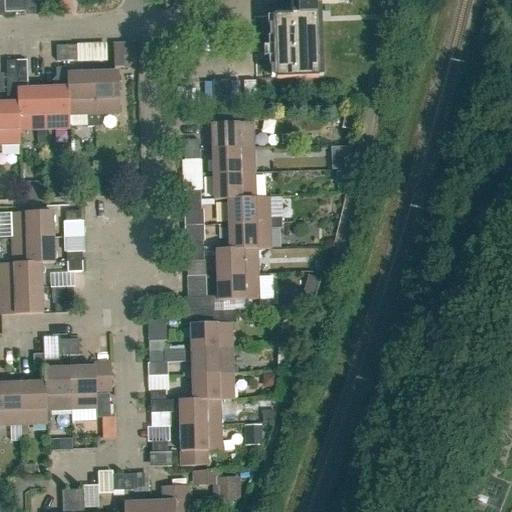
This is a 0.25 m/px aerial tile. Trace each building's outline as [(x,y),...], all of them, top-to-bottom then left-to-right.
[(3,0),(4,13),(14,13),(13,0),(3,0)] [(13,0),(14,13),(25,13),(24,0),(13,0)] [(296,0),(297,16),(274,17),(276,79),(318,78),(315,5),(337,4),(337,0),(296,0)] [(114,69),(136,68),(135,44),(113,45),(114,69)] [(56,62),(66,62),(66,46),(56,46),(56,62)] [(66,46),(66,62),(77,61),(76,46),(66,46)] [(0,145),(20,145),(19,131),(18,103),(17,103),(16,90),(17,90),(16,61),(6,62),(6,76),(7,104),(0,103),(0,145)] [(44,130),(42,89),(27,89),(26,61),(16,61),(17,90),(16,90),(17,103),(18,103),(19,131),(39,130),(39,143),(44,143),(44,130)] [(66,88),(66,74),(65,68),(56,68),(54,70),(55,88),(42,89),(44,130),(69,129),(69,116),(68,116),(67,88),(66,88)] [(92,74),(94,127),(101,127),(100,114),(119,114),(118,73),(92,74)] [(87,127),(94,127),(92,74),(66,74),(66,88),(67,88),(68,116),(69,116),(87,115),(87,127)] [(211,150),(253,148),(252,123),(210,125),(211,150)] [(183,151),(198,151),(198,140),(183,140),(183,151)] [(212,175),(254,174),(253,148),(211,150),(212,175)] [(198,151),(183,151),(183,160),(198,160),(198,151)] [(212,175),(213,201),(227,200),(255,199),(255,198),(254,174),(212,175)] [(185,201),(200,200),(200,190),(184,191),(185,201)] [(227,200),(228,225),(281,223),(281,218),(269,218),(268,198),(255,198),(255,199),(227,200)] [(185,211),(200,210),(200,200),(185,201),(185,211)] [(64,222),(80,222),(80,212),(64,212),(64,222)] [(11,239),(52,238),(51,213),(10,214),(11,239)] [(228,225),(228,250),(256,249),(270,249),(269,230),(281,230),(281,223),(228,225)] [(39,264),(53,264),(52,238),(11,239),(11,264),(11,265),(39,264)] [(186,252),(202,251),(202,240),(186,241),(186,252)] [(216,275),(257,274),(256,249),(228,250),(215,250),(216,275)] [(202,251),(186,252),(187,261),(202,261),(202,251)] [(65,263),(81,262),(81,252),(65,253),(65,263)] [(81,262),(65,263),(66,273),(81,272),(81,262)] [(11,264),(0,264),(0,290),(40,289),(39,264),(11,265),(11,264)] [(257,274),(216,275),(217,301),(258,300),(257,274)] [(0,290),(0,316),(41,315),(40,289),(0,290)] [(213,296),(183,297),(184,312),(213,312),(213,296)] [(54,314),(70,314),(69,303),(54,304),(54,314)] [(224,311),(213,312),(184,312),(184,325),(189,325),(190,350),(232,349),(231,323),(224,323),(224,311)] [(35,351),(50,352),(51,330),(36,330),(35,351)] [(68,341),(68,356),(78,355),(78,340),(68,341)] [(58,356),(68,356),(68,341),(57,341),(58,356)] [(148,351),(163,351),(163,341),(148,341),(148,351)] [(269,363),(281,363),(281,342),(269,342),(269,363)] [(163,351),(148,351),(148,362),(148,364),(190,362),(191,375),(232,374),(232,349),(190,350),(163,351)] [(43,370),(43,355),(32,356),(33,371),(43,371),(43,370)] [(68,369),(70,410),(96,409),(95,393),(111,392),(110,363),(94,364),(94,368),(68,369)] [(46,411),(70,410),(68,369),(43,370),(43,371),(43,383),(44,383),(45,411),(46,411)] [(219,401),(233,400),(232,374),(191,375),(191,400),(191,401),(219,400),(219,401)] [(46,425),(46,411),(45,411),(44,383),(43,383),(19,384),(20,426),(46,425)] [(0,426),(20,426),(19,384),(0,384),(0,426)] [(149,402),(165,402),(165,401),(165,391),(149,392),(149,402)] [(96,416),(110,415),(109,395),(96,395),(96,416)] [(220,425),(219,401),(219,400),(191,401),(191,400),(178,400),(178,401),(165,401),(165,402),(149,402),(150,413),(178,412),(179,426),(220,425)] [(220,425),(179,426),(180,466),(207,466),(206,451),(221,451),(220,425)] [(151,453),(166,452),(166,442),(150,442),(151,453)] [(90,488),(105,488),(105,465),(90,465),(90,488)] [(242,503),(241,479),(218,479),(218,472),(192,472),(192,487),(214,486),(214,504),(242,503)] [(122,476),(123,491),(133,491),(132,475),(122,476)] [(112,491),(123,491),(122,476),(112,476),(112,491)] [(148,503),(148,511),(189,511),(188,487),(162,488),(163,503),(148,503)] [(72,491),(73,506),(82,506),(82,490),(72,491)] [(62,507),(73,506),(72,491),(61,491),(62,507)] [(148,511),(148,503),(123,504),(123,511),(148,511)]
